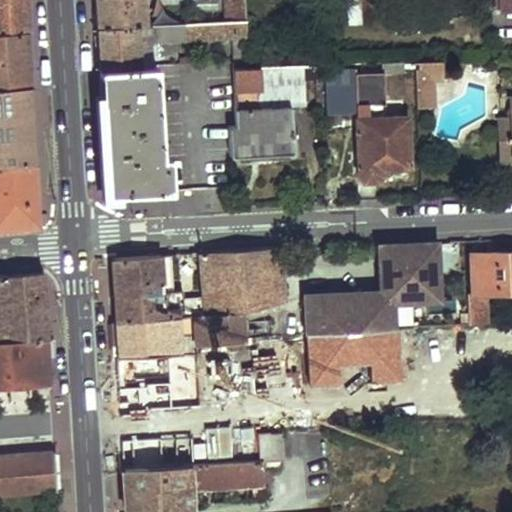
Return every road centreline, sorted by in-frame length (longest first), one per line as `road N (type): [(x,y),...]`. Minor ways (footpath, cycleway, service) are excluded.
road 1 (residential): [(511,217),(75,242)]
road 2 (tertiary): [(90,511),(75,242)]
road 3 (tertiary): [(75,242),(59,0)]
